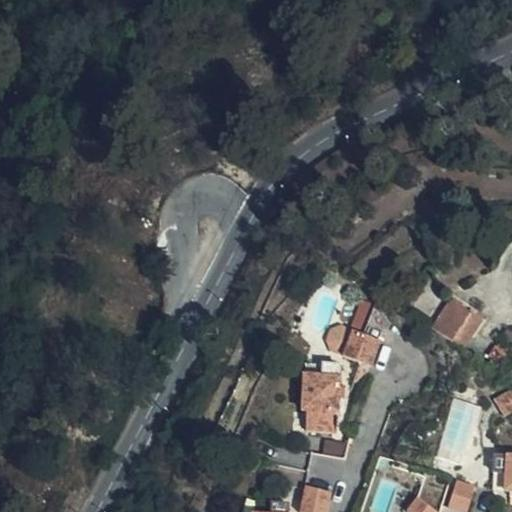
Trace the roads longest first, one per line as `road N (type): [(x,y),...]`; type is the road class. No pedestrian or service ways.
road 1 (tertiary): [(98,511),(267,190),(304,147),(511,50)]
road 2 (residential): [(406,365),(381,398),(341,511)]
